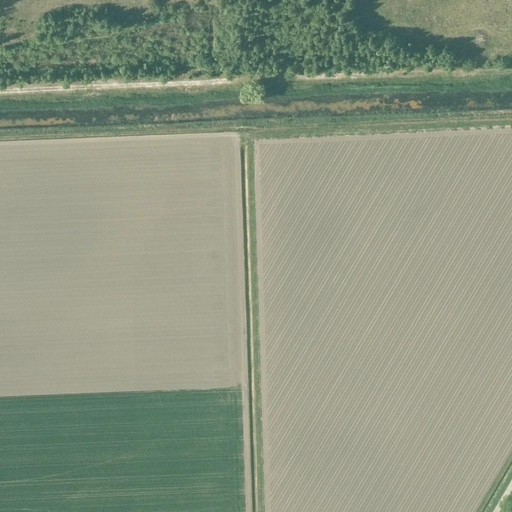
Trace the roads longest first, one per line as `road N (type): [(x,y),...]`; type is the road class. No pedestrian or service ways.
road 1 (track): [(511,69),(0,90)]
road 2 (track): [(334,0),(376,34),(471,57),(511,56)]
road 3 (track): [(0,41),(101,39),(171,0)]
